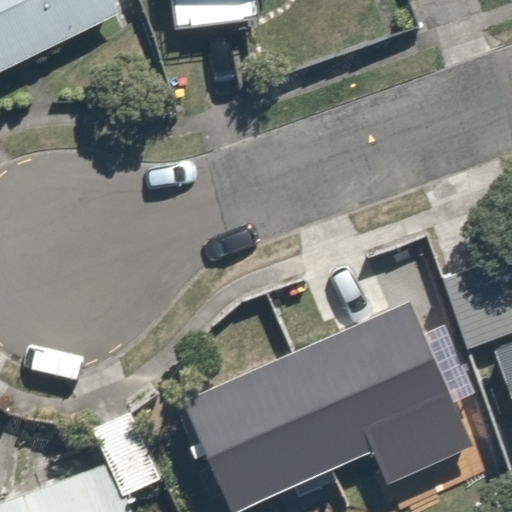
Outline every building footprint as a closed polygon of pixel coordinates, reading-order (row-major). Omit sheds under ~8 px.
[(120,0),(0,0),(0,67),(126,12),(120,0)] [(179,0),(180,30),(254,27),(252,0),(179,0)] [(437,374),(466,361),(441,304),(396,324),(367,258),(298,289),(327,355),(191,415),(233,511),(275,511),(461,429),(437,374)] [(511,352),(494,359),(511,411),(511,352)] [(0,511),(133,511),(130,504),(165,491),(136,414),(89,432),(103,471),(0,510),(0,511)]
